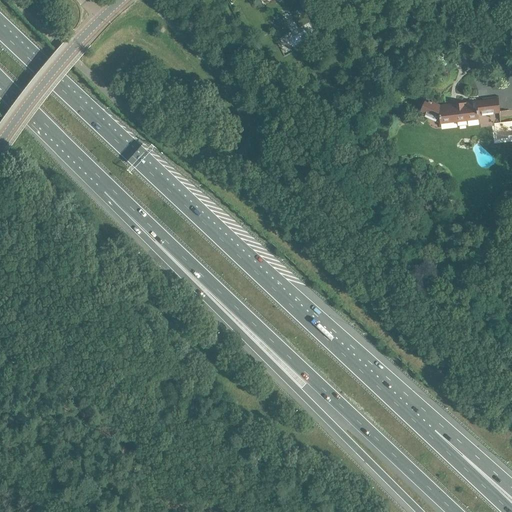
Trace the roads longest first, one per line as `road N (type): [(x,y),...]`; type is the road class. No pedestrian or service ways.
road 1 (motorway): [(432,430),(0,23)]
road 2 (motorway): [(0,82),(260,333)]
road 3 (motorway): [(260,333),(452,511)]
road 4 (motorway): [(260,333),(297,390),(419,511)]
road 5 (residential): [(0,141),(97,22)]
